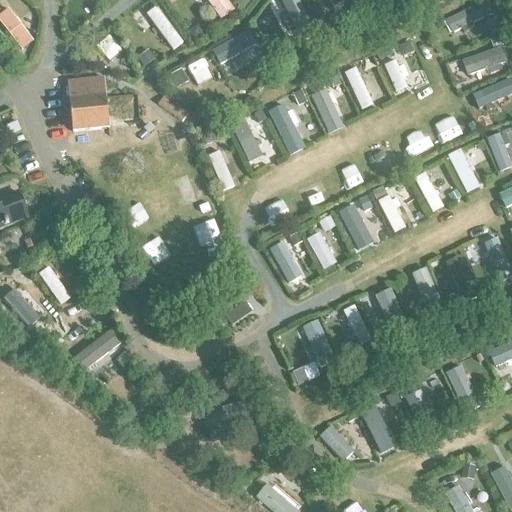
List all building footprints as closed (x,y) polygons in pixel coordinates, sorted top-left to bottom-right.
[(225,14),(215,0),(198,0),(213,22),(225,14)] [(246,0),(240,0),(236,5),(242,11),(250,3),(246,0)] [(311,29),(296,0),(284,0),(279,3),(296,36),(298,35),(311,29)] [(343,5),(340,0),(318,0),(319,1),(321,0),(323,0),(330,12),(343,5)] [(370,0),(353,0),(360,12),(373,5),(370,0)] [(443,24),(451,39),(491,18),(483,3),(443,24)] [(180,48),(153,11),(143,19),(170,55),(180,48)] [(30,45),(5,14),(0,17),(0,31),(19,55),(30,45)] [(323,18),(313,23),(318,32),(319,34),(329,28),(328,27),(323,18)] [(195,28),(186,33),(192,43),(201,38),(195,28)] [(311,29),(298,35),(301,40),(302,42),(316,35),(315,34),(312,28),(311,29)] [(501,38),(488,45),(491,52),(504,46),(501,38)] [(251,41),(215,62),(219,68),(241,56),(244,60),(257,53),(251,41)] [(409,43),(398,48),(403,59),(414,55),(409,43)] [(387,48),(375,54),(379,62),(391,56),(387,48)] [(261,51),(256,55),(262,63),(267,60),(265,57),(261,51)] [(147,53),(136,61),(142,70),(154,62),(147,53)] [(459,67),(464,81),(503,66),(498,53),(459,67)] [(381,70),(394,98),(406,92),(400,80),(405,78),(401,70),(397,72),(393,64),(381,70)] [(179,72),(168,78),(173,88),(184,83),(179,72)] [(354,72),(342,77),(359,115),(371,110),(354,72)] [(67,84),(72,133),(108,130),(106,108),(103,79),(67,84)] [(468,100),(473,112),(511,94),(511,90),(508,82),(468,100)] [(301,92),(292,96),(297,109),(306,105),(301,92)] [(321,93),(307,99),(324,137),(337,131),(321,93)] [(164,98),(156,108),(180,126),(188,116),(164,98)] [(261,111),(252,115),(259,128),(267,124),(261,111)] [(287,113),(268,121),(284,156),(298,149),(288,126),(292,124),(287,113)] [(14,123),(3,128),(8,138),(18,133),(14,123)] [(241,123),(227,129),(246,169),(260,163),(241,123)] [(497,139),(484,144),(497,178),(511,172),(497,139)] [(458,155),(445,162),(464,199),(477,193),(458,155)] [(217,157),(205,161),(220,196),(232,191),(227,180),(232,177),(228,168),(223,170),(217,157)] [(423,178),(411,184),(430,218),(442,212),(423,178)] [(381,189),(371,195),(375,203),(386,198),(381,189)] [(456,192),(444,198),(449,206),(461,200),(456,192)] [(511,192),(499,198),(504,209),(511,205),(511,192)] [(0,228),(27,219),(17,194),(0,200),(0,228)] [(386,201),(375,207),(392,239),(403,233),(393,214),(397,211),(393,204),(389,206),(386,201)] [(351,216),(339,222),(357,259),(369,254),(360,236),(364,234),(357,218),(353,220),(351,216)] [(325,217),(316,222),(318,226),(323,236),(334,230),(328,220),(327,221),(325,217)] [(295,236),(287,240),(292,249),(300,245),(295,236)] [(317,238),(303,246),(321,277),(334,269),(317,238)] [(29,241),(23,243),(27,256),(33,255),(29,241)] [(511,277),(497,242),(481,249),(497,287),(511,280),(511,277)] [(279,247),(266,255),(286,290),(299,282),(279,247)] [(460,261),(443,269),(461,308),(477,301),(460,261)] [(36,262),(28,267),(33,274),(41,269),(36,262)] [(46,272),(35,280),(57,310),(68,303),(46,272)] [(424,272),(410,278),(426,314),(440,308),(424,272)] [(488,282),(479,286),(483,296),(492,292),(488,282)] [(10,296),(1,304),(27,333),(36,325),(10,296)] [(389,296),(374,304),(392,338),(407,331),(389,296)] [(452,300),(441,305),(443,309),(446,314),(457,309),(452,300)] [(222,320),(229,331),(250,317),(243,307),(222,320)] [(443,309),(432,314),(435,319),(446,314),(443,309)] [(316,325),(300,332),(318,371),(334,364),(316,325)] [(381,332),(373,336),(378,345),(386,341),(381,332)] [(109,335),(71,364),(81,377),(119,349),(109,335)] [(374,342),(362,348),(365,353),(377,347),(374,342)] [(511,346),(485,358),(492,373),(511,364),(511,346)] [(123,356),(114,363),(122,374),(132,367),(123,356)] [(313,365),(291,375),(297,386),(318,376),(313,365)] [(458,367),(444,373),(464,419),(477,413),(458,367)] [(407,386),(396,391),(400,400),(411,395),(407,386)] [(393,396),(383,400),(386,408),(396,404),(393,396)] [(434,434),(416,397),(402,404),(420,441),(434,434)] [(242,406),(199,416),(203,434),(246,423),(242,406)] [(373,416),(361,421),(377,455),(389,450),(373,416)] [(328,431),(317,441),(340,466),(351,456),(328,431)] [(461,466),(459,481),(472,482),(473,468),(461,466)] [(511,511),(511,491),(502,472),(487,480),(505,511),(511,511)] [(253,502),(264,511),(288,511),(263,490),(253,502)] [(467,511),(456,492),(441,501),(448,511),(467,511)]
